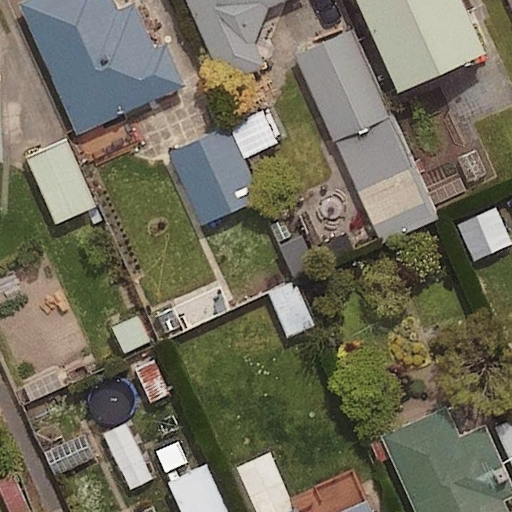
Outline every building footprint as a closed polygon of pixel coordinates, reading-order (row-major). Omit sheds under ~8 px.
[(120,0),(26,0),(83,130),(192,83),(173,39),(159,45),(140,0),(138,0),(123,7),(120,0)] [(193,0),(229,80),(271,61),(261,38),(274,3),(281,0),(193,0)] [(475,0),(369,0),(407,85),(496,45),(475,0)] [(436,215),(348,24),(291,50),(380,241),(436,215)] [(257,193),(228,121),(172,144),(201,215),(257,193)] [(94,197),(67,136),(28,154),(55,215),(94,197)] [(314,317),(294,275),(268,287),(288,330),(314,317)] [(226,304),(217,283),(172,303),(182,325),(226,304)] [(140,307),(110,321),(123,350),(153,337),(140,307)] [(151,347),(130,357),(149,399),(171,389),(151,347)] [(451,403),(387,432),(422,511),(511,511),(511,500),(510,497),(511,496),(511,467),(492,422),(464,434),(451,403)] [(511,411),(494,418),(511,463),(511,411)] [(230,511),(205,456),(167,474),(184,511),(230,511)] [(13,462),(0,467),(0,485),(11,511),(19,511),(32,507),(13,462)] [(307,511),(304,504),(285,511),(379,511),(373,497),(338,511),(307,511)]
